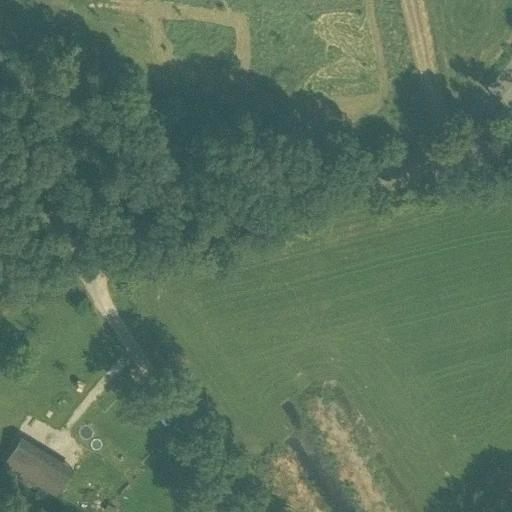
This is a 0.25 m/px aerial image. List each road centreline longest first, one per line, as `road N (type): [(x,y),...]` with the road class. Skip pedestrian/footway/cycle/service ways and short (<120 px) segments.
road 1 (unclassified): [(82,267),(493,141)]
road 2 (unclassified): [(237,511),(82,267)]
